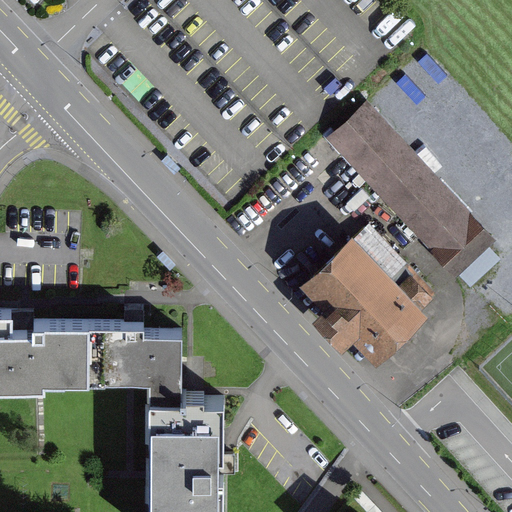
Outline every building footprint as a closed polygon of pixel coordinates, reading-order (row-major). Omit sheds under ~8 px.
[(501,235),(372,99),(329,139),(459,275),(501,235)] [(429,310),(351,233),(300,284),(322,306),(312,316),(325,329),(343,346),(352,336),(378,362),(429,310)] [(27,316),(27,322),(13,323),(13,306),(0,305),(0,382),(48,382),(48,375),(83,375),(83,315),(27,316)] [(83,315),(83,375),(147,375),(147,394),(190,394),(190,325),(148,325),(148,305),(128,305),(128,316),(83,315)] [(228,511),(228,474),(222,474),(222,451),(228,451),(228,394),(190,394),(147,394),(147,427),(142,427),(142,453),(147,453),(147,496),(142,496),(142,511),(228,511)]
